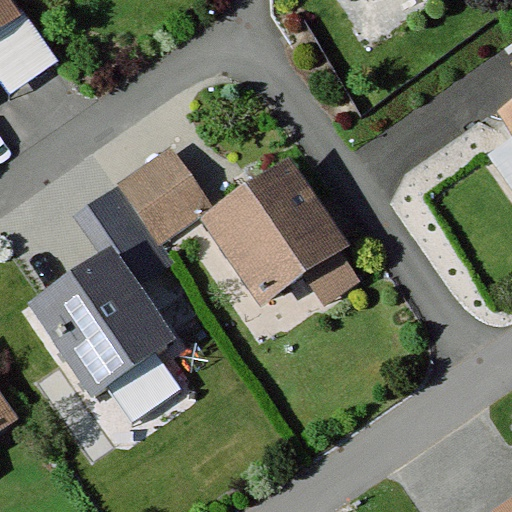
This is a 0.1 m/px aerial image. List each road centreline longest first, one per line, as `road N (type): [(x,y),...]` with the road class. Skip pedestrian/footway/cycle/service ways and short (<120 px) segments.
road 1 (residential): [(0,224),(250,37),(483,391)]
road 2 (residential): [(483,391),(313,511)]
